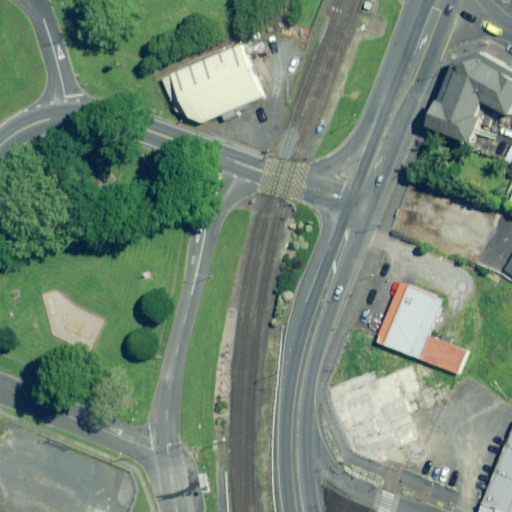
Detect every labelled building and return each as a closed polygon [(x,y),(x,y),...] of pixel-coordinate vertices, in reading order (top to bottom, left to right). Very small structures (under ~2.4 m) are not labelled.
[(242,40),(163,75),(188,128),(266,93),(242,40)] [(511,113),(511,75),(483,58),(452,71),(428,124),(473,143),(483,117),(480,113),(485,100),(511,115),(511,113)] [(474,160),(465,155),(459,169),(468,173),(474,160)] [(511,215),(511,192),(509,190),(498,207),(511,215)] [(438,299),(405,286),(382,342),(452,370),(460,350),(423,335),(438,299)] [(404,447),(420,441),(415,429),(410,416),(421,411),(415,399),(436,390),(435,387),(434,385),(423,359),(378,378),(374,370),(326,390),(329,398),(319,402),(341,456),(354,451),(374,460),(402,448),(404,447)] [(511,511),(511,432),(483,505),(501,511),(511,511)]
